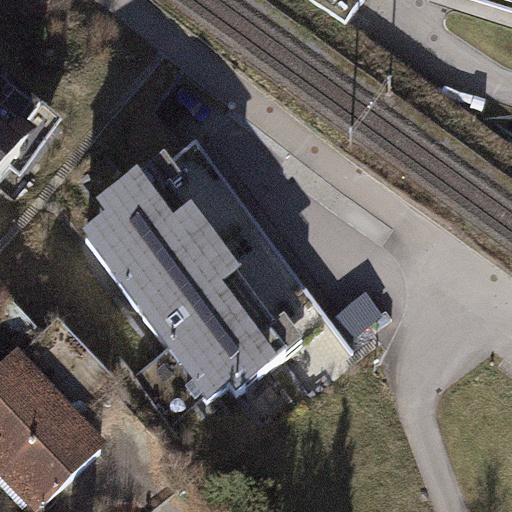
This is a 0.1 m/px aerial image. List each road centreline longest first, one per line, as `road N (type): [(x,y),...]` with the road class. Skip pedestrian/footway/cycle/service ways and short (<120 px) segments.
road 1 (residential): [(464,271),(427,338),(420,397),(453,511)]
road 2 (residential): [(317,152),(464,271)]
